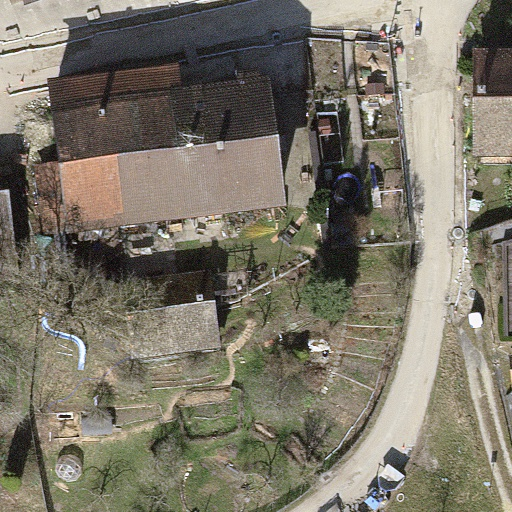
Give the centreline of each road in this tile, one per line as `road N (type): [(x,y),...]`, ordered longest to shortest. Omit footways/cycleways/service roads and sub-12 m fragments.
road 1 (unclassified): [(427,0),(445,264),(423,369),(392,459),(359,511)]
road 2 (unclassified): [(355,0),(141,43),(8,76),(0,86)]
road 3 (track): [(445,264),(470,332),(511,509)]
